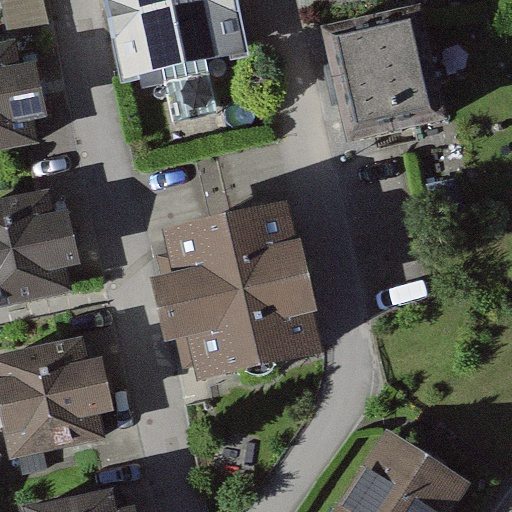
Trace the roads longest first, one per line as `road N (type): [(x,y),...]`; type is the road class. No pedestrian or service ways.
road 1 (residential): [(185,511),(75,0)]
road 2 (residential): [(278,0),(351,343),(350,373),(330,423)]
road 3 (unknown): [(305,124),(282,119),(211,134),(115,185)]
